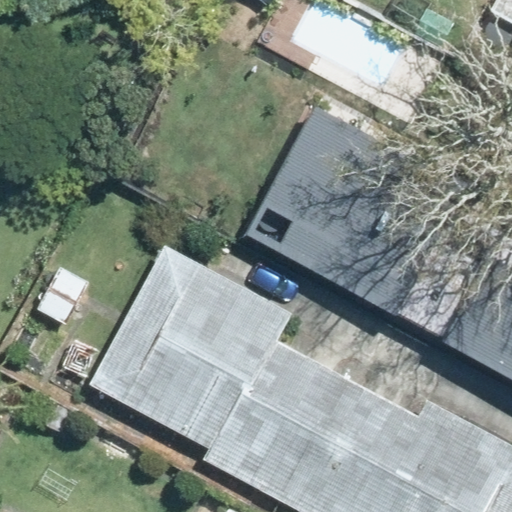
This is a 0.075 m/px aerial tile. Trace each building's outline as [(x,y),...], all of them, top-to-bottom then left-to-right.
[(511,0),(497,0),(495,5),(511,13),(511,0)] [(462,25),(432,8),(418,34),(449,50),(462,25)] [(359,286),(429,325),(458,272),(386,234),(359,286)] [(215,441),(208,452),(295,500),(362,374),(284,332),(299,304),(169,236),(93,376),(215,441)] [(63,262),(41,303),(71,318),(93,277),(63,262)] [(511,511),(511,432),(434,391),(426,407),(362,374),(295,500),(320,511),(511,511)] [(259,511),(235,499),(227,511),(259,511)]
